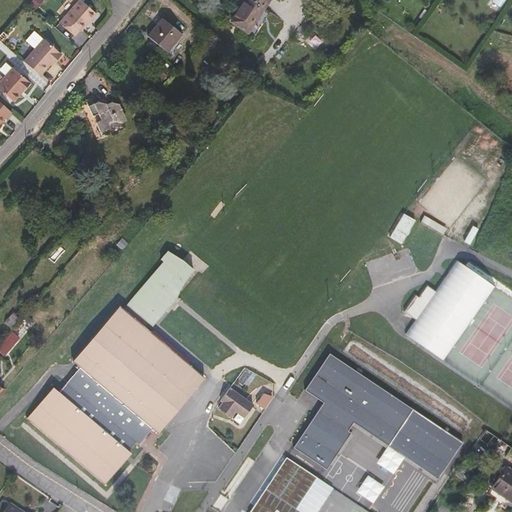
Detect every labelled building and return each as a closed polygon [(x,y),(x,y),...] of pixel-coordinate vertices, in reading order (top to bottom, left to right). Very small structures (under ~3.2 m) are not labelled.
[(30,0),(28,3),(36,10),(44,1),(42,0),(30,0)] [(96,13),(81,0),(79,0),(60,22),(75,36),(79,30),(81,31),(96,13)] [(248,33),(269,0),(244,0),(230,21),(248,33)] [(167,52),(182,34),(162,18),(147,36),(167,52)] [(44,39),(24,62),(40,76),(50,64),(53,61),(54,63),(62,54),(44,39)] [(13,68),(0,82),(0,89),(13,100),(29,81),(13,68)] [(11,112),(0,102),(0,125),(5,119),(11,112)] [(127,120),(119,103),(111,102),(106,104),(106,103),(98,102),(88,106),(93,116),(98,113),(101,120),(96,122),(100,133),(105,130),(106,131),(114,133),(124,128),(121,123),(127,120)] [(88,119),(83,108),(69,115),(74,126),(88,119)] [(478,198),(471,218),(482,222),(490,203),(478,198)] [(404,214),(390,238),(400,244),(414,220),(404,214)] [(424,216),(420,222),(442,235),(446,228),(424,216)] [(144,319),(146,321),(167,295),(161,290),(165,285),(168,288),(188,264),(183,260),(167,250),(160,259),(163,261),(126,304),(144,319)] [(416,319),(406,333),(443,360),(495,287),(457,260),(435,291),(416,319)] [(167,295),(146,321),(148,323),(152,326),(174,300),(178,296),(178,293),(183,283),(194,269),(188,264),(168,288),(165,285),(161,290),(167,295)] [(416,295),(404,311),(416,319),(435,291),(427,285),(419,297),(416,295)] [(163,427),(204,379),(187,364),(190,360),(155,331),(148,332),(143,328),(140,325),(118,306),(73,359),(75,360),(81,366),(67,382),(58,392),(52,387),(27,417),(33,422),(63,447),(72,454),(101,479),(106,483),(126,460),(127,457),(129,456),(131,454),(128,452),(135,444),(136,442),(138,444),(141,441),(153,426),(159,431),(160,430),(163,427)] [(11,328),(19,318),(12,312),(4,323),(11,328)] [(27,313),(18,323),(26,330),(34,320),(27,313)] [(144,319),(140,325),(143,328),(148,323),(146,321),(144,319)] [(0,352),(4,356),(20,337),(12,330),(0,344),(0,352)] [(31,342),(29,345),(34,350),(37,347),(31,342)] [(323,402),(294,448),(326,469),(350,434),(348,431),(353,422),(437,479),(442,471),(462,442),(329,354),(304,389),(323,402)] [(253,404),(230,387),(220,400),(223,402),(218,408),(231,417),(236,411),(244,417),(253,404)] [(265,393),(259,404),(265,408),(271,396),(265,393)] [(300,403),(295,414),(308,420),(313,409),(300,403)] [(511,447),(486,429),(480,439),(505,457),(511,447)] [(303,511),(298,508),(319,477),(287,456),(249,511),(303,511)] [(471,466),(464,462),(455,475),(464,482),(470,473),(468,471),(471,466)] [(511,502),(511,470),(505,466),(490,488),(511,502)] [(298,508),(303,511),(317,511),(333,487),(319,477),(298,508)] [(22,511),(9,503),(8,504),(3,500),(0,504),(0,511),(22,511)]
